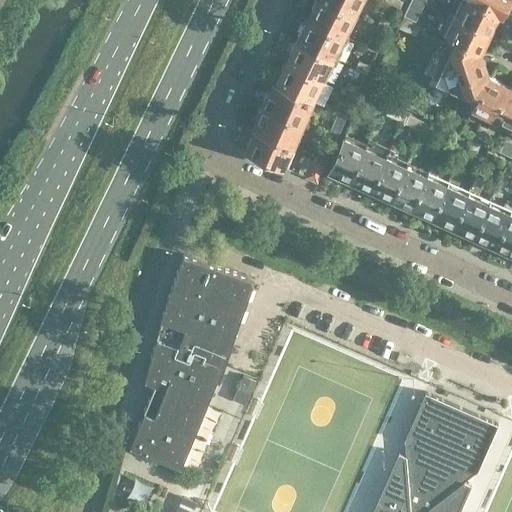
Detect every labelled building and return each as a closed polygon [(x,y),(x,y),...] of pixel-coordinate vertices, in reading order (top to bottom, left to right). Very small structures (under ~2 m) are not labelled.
[(314,11),(310,19),(346,35),(356,14),(324,0),(315,0),(312,7),(314,11)] [(324,0),(356,14),(363,0),(324,0)] [(385,0),(385,2),(400,10),(404,2),(399,0),(385,0)] [(425,0),(410,0),(403,14),(415,21),(425,0)] [(475,0),(461,0),(454,13),(488,30),(497,13),(499,14),(500,12),(475,0)] [(475,0),(500,12),(506,0),(475,0)] [(446,35),(455,40),(478,51),(488,30),(454,13),(444,34),(446,35)] [(421,24),(404,15),(398,27),(414,36),(421,24)] [(381,17),(378,24),(390,29),(393,22),(381,17)] [(303,32),(299,41),(335,57),(346,35),(310,19),(309,21),(305,21),(301,29),(303,32)] [(371,39),(367,46),(379,51),(382,44),(371,39)] [(478,51),(455,40),(435,80),(474,99),(471,108),(472,109),(476,99),(488,76),(487,75),(478,52),(478,51)] [(292,53),(287,62),(324,78),(335,57),(299,41),(298,42),(294,43),(290,50),(292,53)] [(360,61),(357,67),(369,73),(372,67),(360,61)] [(281,75),(277,82),(314,99),(324,78),(287,62),(286,64),(283,65),(279,72),(281,75)] [(476,99),(472,109),(491,119),(507,86),(488,76),(476,99)] [(265,103),(264,104),(304,122),(314,99),(277,82),(277,83),(274,82),(270,92),(266,93),(263,99),(265,103)] [(350,82),(346,89),(357,94),(360,87),(350,82)] [(511,88),(507,86),(491,119),(510,128),(511,124),(511,88)] [(339,102),(335,110),(346,116),(350,108),(339,102)] [(254,126),(258,128),(294,144),(304,122),(264,104),(263,107),(259,108),(256,114),(258,117),(254,126)] [(386,112),(401,119),(404,111),(389,104),(386,112)] [(425,120),(404,111),(401,119),(422,128),(425,120)] [(469,116),(460,111),(452,129),(460,133),(469,116)] [(346,116),(337,112),(327,132),(336,136),(346,116)] [(330,166),(329,169),(338,173),(338,176),(345,180),(348,178),(350,179),(365,144),(352,138),(359,121),(352,118),(344,135),(330,166)] [(433,123),(425,120),(421,133),(429,136),(433,123)] [(486,130),(477,125),(472,137),(480,141),(486,130)] [(248,148),(247,150),(284,166),(285,162),(286,162),(294,144),(258,128),(253,138),(250,138),(247,145),(248,148)] [(465,144),(468,137),(455,131),(452,137),(465,144)] [(480,143),(468,137),(465,143),(477,149),(480,143)] [(365,144),(350,179),(359,183),(360,186),(366,189),(369,187),(370,187),(385,153),(389,146),(369,138),(366,144),(365,144)] [(499,151),(503,144),(494,139),(491,147),(499,151)] [(503,144),(499,151),(511,156),(511,155),(511,142),(505,139),(503,144)] [(385,153),(370,187),(380,192),(381,196),(387,199),(389,197),(391,197),(406,163),(396,158),(399,151),(389,146),(385,153)] [(314,158),(325,163),(328,156),(317,151),(314,158)] [(314,158),(306,176),(317,181),(325,163),(314,158)] [(406,163),(391,197),(401,202),(401,205),(407,208),(410,206),(411,206),(426,172),(406,163)] [(426,172),(411,206),(420,211),(421,214),(427,217),(431,215),(447,181),(435,176),(438,167),(431,164),(427,172),(426,172)] [(476,174),(472,183),(480,187),(484,178),(476,174)] [(447,181),(431,215),(441,220),(442,224),(448,226),(452,224),(453,225),(468,191),(447,181)] [(468,191),(453,225),(462,229),(463,233),(468,236),(473,234),(474,234),(489,200),(468,191)] [(489,200),(474,234),(475,235),(476,239),(481,242),(486,240),(494,244),(509,210),(489,200)] [(511,251),(511,204),(509,210),(494,244),(497,245),(498,249),(503,251),(507,249),(511,251)] [(155,384),(129,445),(180,466),(206,404),(216,379),(219,380),(254,279),(182,254),(160,319),(161,319),(144,379),(155,384)] [(412,357),(401,353),(398,359),(409,364),(412,357)] [(243,375),(237,387),(237,388),(250,393),(256,381),(243,375)] [(398,450),(371,511),(415,511),(462,406),(425,390),(404,438),(405,439),(406,454),(398,450)] [(462,406),(415,511),(458,511),(472,483),(464,479),(476,470),(477,471),(498,422),(462,406)]
